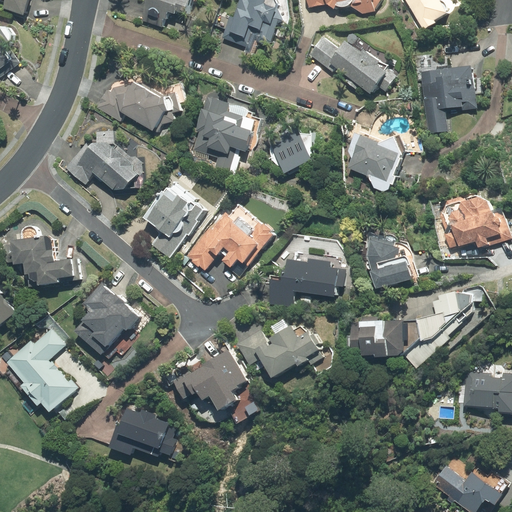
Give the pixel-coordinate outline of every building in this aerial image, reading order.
[(0,0),(8,3),(5,11),(27,18),(32,0),(0,0)] [(149,0),(142,19),(164,27),(169,14),(187,20),(193,0),(149,0)] [(242,0),(235,22),(229,20),(223,39),(257,51),(260,43),(270,47),(277,27),(272,26),(281,0),(242,0)] [(376,12),(382,2),(382,0),(306,0),(307,8),(356,2),(357,15),(376,12)] [(405,0),(424,31),(450,16),(448,13),(449,8),(446,3),(441,3),(441,2),(439,0),(405,0)] [(12,28),(1,25),(0,26),(0,74),(2,77),(23,63),(13,49),(16,47),(18,35),(12,28)] [(325,38),(311,57),(335,74),(338,70),(373,96),(381,85),(389,91),(399,77),(390,70),(388,73),(379,67),(382,64),(365,52),(363,54),(348,43),(343,51),(325,38)] [(473,69),(422,72),(427,134),(450,132),(449,112),(476,110),(473,69)] [(122,123),(126,115),(156,133),(168,114),(177,111),(172,96),(163,99),(136,84),(109,90),(98,108),(122,123)] [(251,110),(210,99),(195,152),(219,159),(217,168),(237,174),(240,161),(234,160),(237,150),(248,153),(253,135),(244,132),(251,110)] [(313,161),(312,157),(314,132),(299,132),(298,128),(270,142),(286,174),(313,161)] [(116,145),(116,138),(116,134),(97,135),(98,145),(86,145),(66,168),(86,186),(95,176),(115,193),(142,192),(145,163),(139,158),(133,158),(116,145)] [(374,179),(373,183),(375,189),(390,194),(392,186),(397,187),(406,159),(398,140),(383,146),(356,136),(349,156),(355,157),(350,172),(374,179)] [(209,211),(175,184),(145,222),(162,235),(153,246),(170,260),(209,211)] [(491,202),(479,196),(449,205),(441,216),(453,252),(478,244),(480,250),(511,239),(511,234),(505,213),(495,216),(491,202)] [(277,235),(237,200),(187,257),(205,273),(223,253),(229,259),(225,263),(233,270),(241,260),(249,267),(277,235)] [(367,264),(379,290),(418,280),(412,256),(401,259),(402,249),(396,249),(397,239),(371,235),(367,264)] [(26,267),(27,288),(62,285),(61,280),(75,279),(73,260),(56,262),(54,242),(13,244),(15,268),(26,267)] [(295,309),(296,293),(302,294),(301,304),(311,305),(312,295),(339,297),(342,258),(335,257),(336,250),(325,249),(325,255),(297,253),(296,262),(289,261),(288,277),(270,275),(270,282),(275,282),(272,307),(295,309)] [(103,355),(126,330),(129,333),(142,319),(105,283),(84,305),(92,313),(76,330),(103,355)] [(0,329),(19,314),(0,288),(0,329)] [(400,359),(406,355),(419,370),(452,340),(449,336),(462,324),(473,315),(475,296),(457,293),(439,298),(438,294),(390,307),(395,323),(377,322),(377,317),(366,317),(365,322),(361,322),(361,327),(352,328),(351,348),(363,349),(363,358),(400,359)] [(69,345),(49,323),(7,361),(27,384),(22,388),(41,409),(45,405),(53,414),(81,389),(73,380),(72,381),(53,360),(69,345)] [(262,331),(238,345),(252,367),(263,360),(274,379),(298,364),(300,368),(310,363),(308,360),(322,352),(319,348),(324,345),(318,335),(313,338),(311,334),(302,340),(294,328),(270,343),(262,331)] [(231,351),(193,376),(190,371),(174,381),(186,400),(199,392),(205,401),(213,397),(223,413),(240,402),(235,394),(251,383),(231,351)] [(492,373),(467,372),(465,407),(500,409),(500,415),(511,415),(511,373),(502,373),(502,379),(492,378),(492,373)] [(141,415),(125,409),(111,449),(133,456),(136,450),(161,458),(172,426),(158,421),(159,417),(142,411),(141,415)] [(495,507),(511,486),(498,475),(494,479),(481,469),(476,474),(453,454),(431,481),(468,511),(481,511),(489,502),(495,507)]
